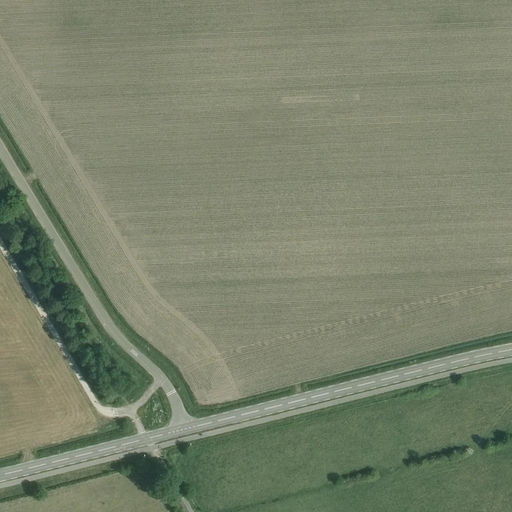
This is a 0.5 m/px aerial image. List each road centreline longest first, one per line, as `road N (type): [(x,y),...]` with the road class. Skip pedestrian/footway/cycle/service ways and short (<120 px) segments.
road 1 (tertiary): [(183,429),(171,391),(111,330),(0,147)]
road 2 (tertiary): [(183,429),(511,349)]
road 3 (tertiary): [(0,473),(183,429)]
